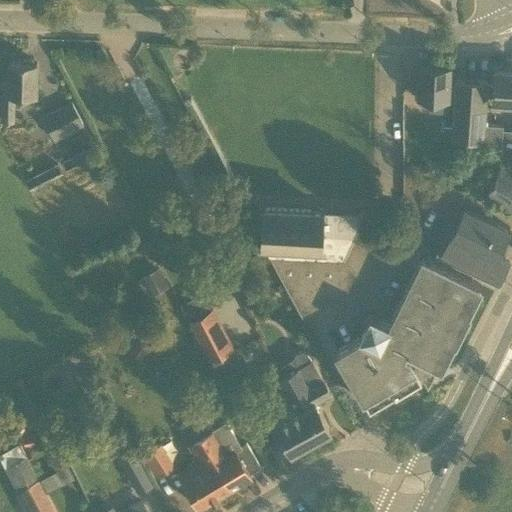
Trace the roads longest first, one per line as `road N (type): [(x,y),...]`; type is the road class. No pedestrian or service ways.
road 1 (unclassified): [(511,23),(443,36),(0,22)]
road 2 (unclassified): [(261,511),(348,472),(433,505)]
road 3 (primary): [(433,505),(497,379)]
